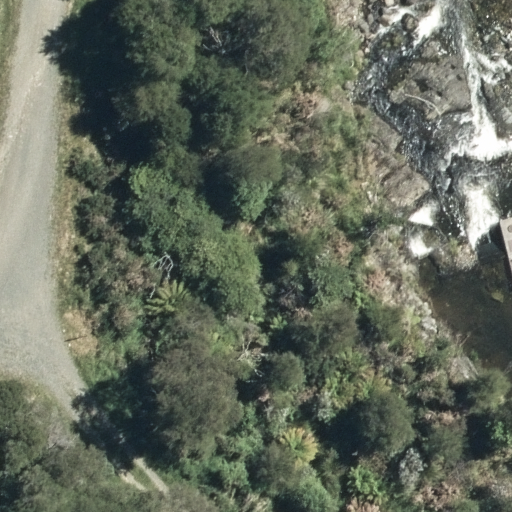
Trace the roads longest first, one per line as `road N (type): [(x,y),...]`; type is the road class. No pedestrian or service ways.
road 1 (track): [(0,272),(160,511)]
road 2 (track): [(0,266),(26,199),(51,0)]
